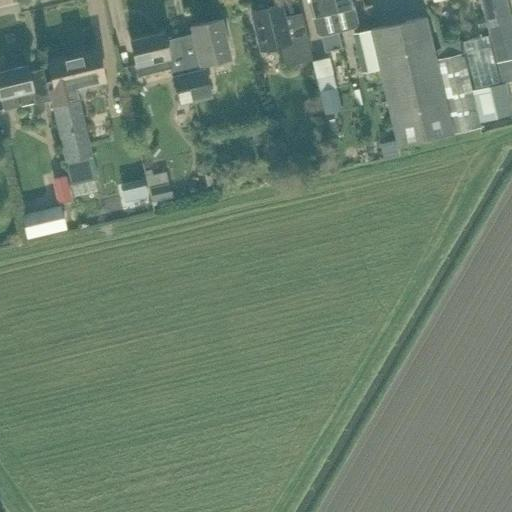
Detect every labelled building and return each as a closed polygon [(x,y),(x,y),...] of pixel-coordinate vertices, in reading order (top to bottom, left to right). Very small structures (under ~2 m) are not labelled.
[(308,0),(316,33),(321,36),(338,32),(330,0),(308,0)] [(330,0),(338,32),(355,28),(357,22),(351,0),(330,0)] [(479,0),(484,17),(486,23),(487,27),(496,62),(497,62),(502,83),(505,82),(511,80),(511,24),(506,0),(479,0)] [(285,66),(312,60),(305,32),(289,36),(281,4),(252,11),(261,52),(280,47),(285,66)] [(384,92),(387,107),(396,146),(481,127),(479,121),(472,90),(464,52),(465,52),(463,40),(448,43),(434,51),(426,16),(369,28),(378,68),(384,92)] [(484,17),(477,19),(479,29),(487,27),(486,23),(484,17)] [(205,64),(230,58),(221,19),(191,26),(193,35),(179,38),(194,100),(212,97),(208,82),(205,70),(205,64)] [(361,72),(378,68),(369,28),(352,32),(361,72)] [(193,101),(194,100),(179,38),(165,41),(163,33),(131,41),(139,75),(170,68),(178,104),(193,101)] [(487,35),(464,41),(475,88),(499,81),(487,35)] [(78,99),(75,89),(105,82),(97,49),(47,61),(56,93),(57,104),(53,105),(65,162),(66,162),(71,185),(97,179),(79,99),(78,99)] [(42,68),(28,72),(26,66),(0,72),(0,97),(3,108),(34,101),(35,103),(50,99),(42,68)] [(126,66),(120,68),(124,81),(129,80),(126,66)] [(316,78),(319,90),(334,87),(332,74),(316,78)] [(502,83),(472,90),(479,121),(511,113),(511,110),(505,82),(502,83)] [(339,110),(334,87),(319,90),(324,114),(339,110)] [(179,169),(165,172),(168,183),(182,180),(179,169)] [(61,189),(55,190),(57,202),(70,199),(65,176),(59,177),(61,189)] [(162,198),(162,199),(173,196),(170,185),(160,188),(160,189),(151,191),(153,200),(162,198)] [(60,204),(21,214),(28,239),(67,229),(60,204)]
